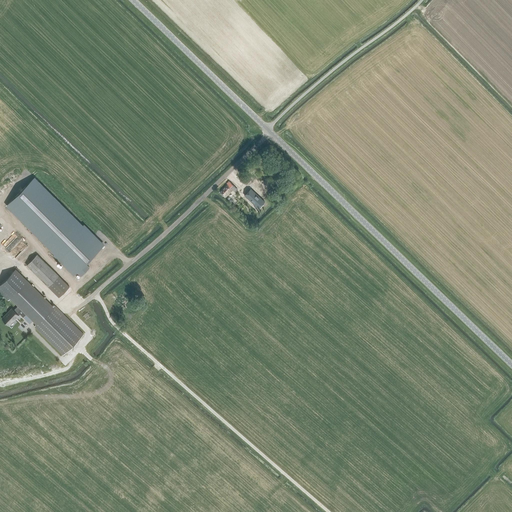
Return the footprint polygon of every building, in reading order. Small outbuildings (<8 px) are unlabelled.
[(260,167),(257,164),(251,169),(255,173),(260,167)] [(243,174),(238,179),(245,186),(250,181),(243,174)] [(33,179),(7,205),(55,253),(54,254),(74,274),(76,276),(76,277),(77,277),(78,277),(79,277),(79,276),(79,275),(78,274),(79,274),(81,275),(89,267),(85,263),(91,258),(103,245),(83,225),(82,227),(75,220),(33,179)] [(225,197),(232,189),(235,192),(237,189),(229,181),(226,184),(228,185),(220,193),(225,197)] [(250,189),(244,195),(258,208),(264,202),(250,189)] [(59,297),(69,287),(37,255),(27,265),(59,297)] [(55,305),(53,307),(15,269),(0,284),(0,293),(8,301),(10,298),(18,306),(13,310),(12,308),(1,319),(8,325),(19,314),(23,317),(26,314),(36,324),(34,326),(63,355),(82,335),(62,315),(63,314),(55,305)]
